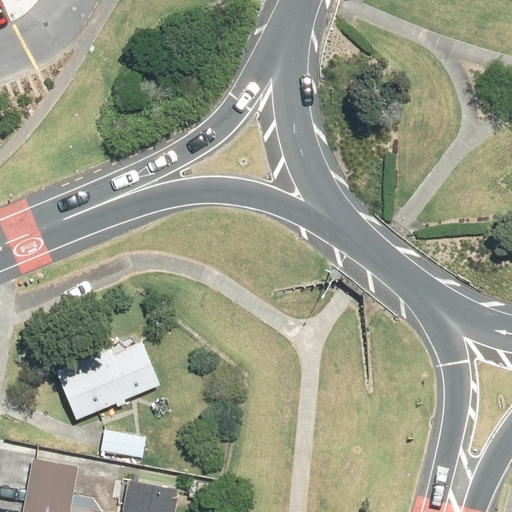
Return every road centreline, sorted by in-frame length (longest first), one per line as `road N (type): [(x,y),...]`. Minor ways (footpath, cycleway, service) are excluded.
road 1 (tertiary): [(106,198),(199,143),(293,41)]
road 2 (tertiary): [(324,209),(203,186),(106,198)]
road 3 (tertiary): [(447,511),(454,366),(424,297)]
road 4 (primary): [(324,209),(298,146),(293,41)]
road 5 (primary): [(424,297),(324,209)]
